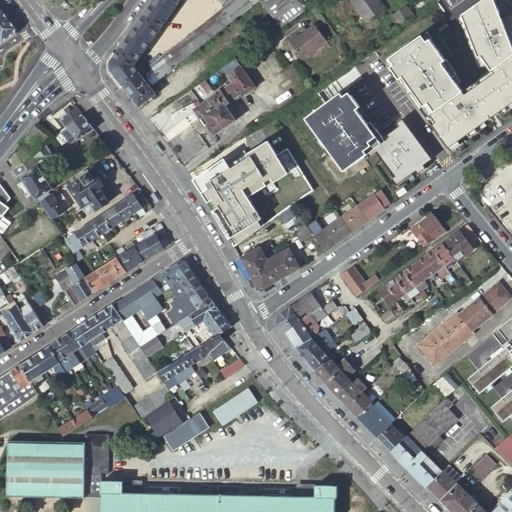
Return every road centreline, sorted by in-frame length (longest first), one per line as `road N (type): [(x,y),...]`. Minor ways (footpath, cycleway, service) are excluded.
road 1 (tertiary): [(248,320),(291,384),(418,511)]
road 2 (unclassified): [(248,320),(444,182)]
road 3 (residential): [(200,235),(0,366)]
road 4 (tertiary): [(80,69),(200,235)]
road 5 (unknown): [(326,265),(360,300),(470,213)]
